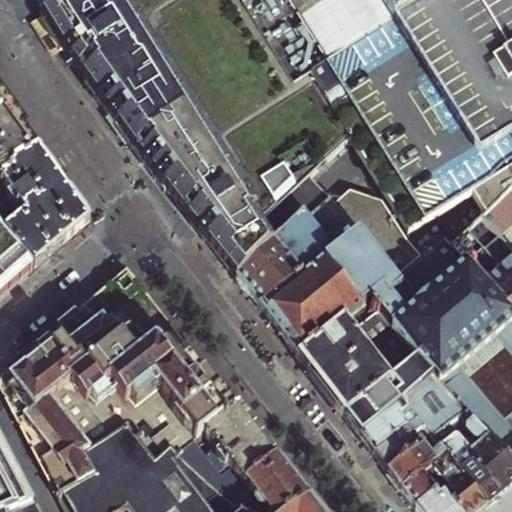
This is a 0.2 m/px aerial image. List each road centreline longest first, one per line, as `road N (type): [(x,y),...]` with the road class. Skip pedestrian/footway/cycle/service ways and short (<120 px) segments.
road 1 (residential): [(137,228),(363,511)]
road 2 (residential): [(137,228),(0,345)]
